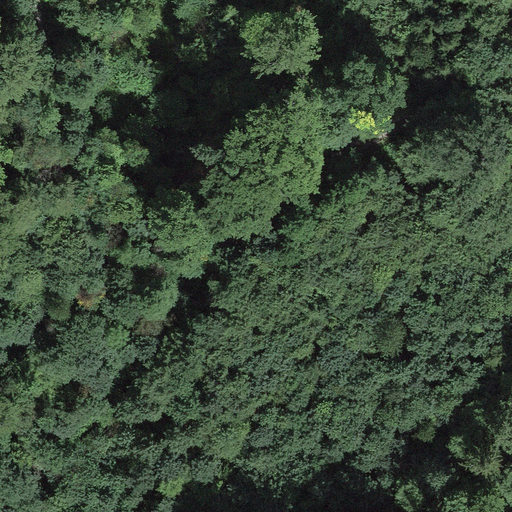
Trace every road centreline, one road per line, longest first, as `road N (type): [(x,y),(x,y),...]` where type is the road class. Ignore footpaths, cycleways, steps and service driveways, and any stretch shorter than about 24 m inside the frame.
road 1 (track): [(25,0),(72,217),(96,253),(132,269),(205,263),(414,107),(511,80)]
road 2 (track): [(101,462),(205,263)]
road 3 (track): [(452,511),(455,449),(511,343)]
